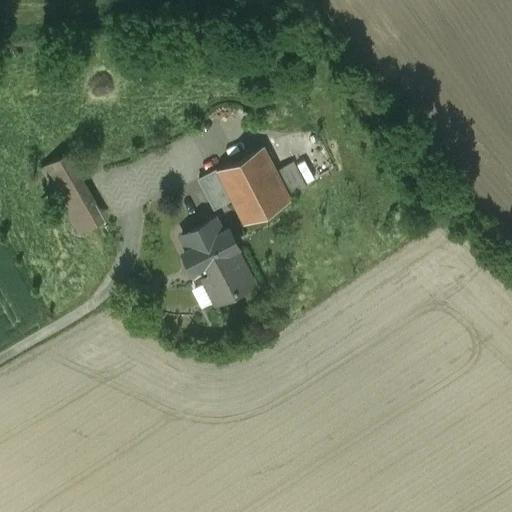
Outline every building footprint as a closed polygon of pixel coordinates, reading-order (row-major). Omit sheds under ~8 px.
[(263,145),(218,168),(233,197),(245,221),(290,198),(263,145)] [(66,152),(59,156),(98,223),(105,218),(66,152)] [(59,156),(41,166),(80,233),(85,230),(98,223),(59,156)] [(217,168),(199,178),(214,207),(233,197),(218,168),(217,168)] [(215,217),(182,235),(189,248),(184,251),(193,269),(198,266),(199,266),(204,263),(231,249),(231,248),(235,246),(235,247),(237,246),(228,228),(222,231),(215,217)] [(231,249),(204,263),(199,266),(198,266),(216,300),(253,281),(235,247),(235,246),(231,248),(231,249)]
